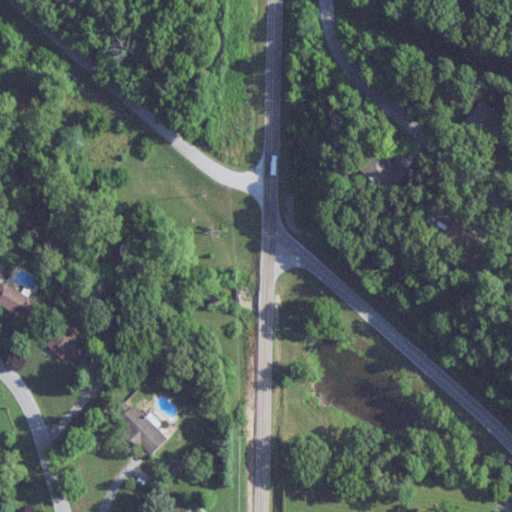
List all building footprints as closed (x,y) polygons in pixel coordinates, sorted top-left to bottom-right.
[(499,147),(511,129),(511,124),(481,101),(465,122),(499,147)] [(360,169),(387,194),(409,170),(397,159),(394,162),(380,148),(360,169)] [(491,235),(460,213),(445,234),(476,256),(491,235)] [(0,286),(0,304),(35,324),(45,306),(3,282),(0,286)] [(48,342),(78,371),(94,354),(64,325),(48,342)] [(168,438),(134,405),(117,423),(151,456),(168,438)]
